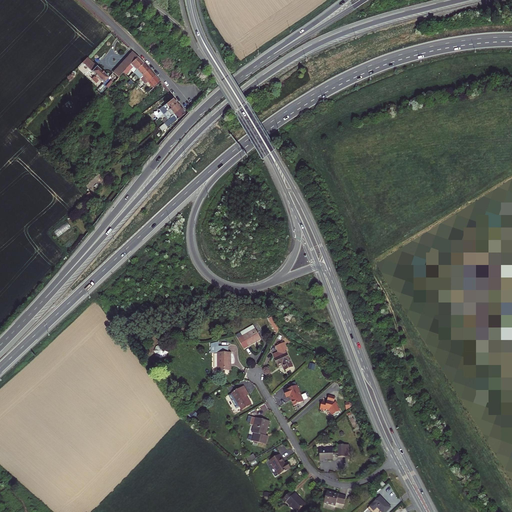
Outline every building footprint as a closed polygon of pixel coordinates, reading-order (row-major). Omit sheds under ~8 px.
[(132,51),(112,72),(118,77),(126,69),(132,62),(138,56),(132,51)] [(83,61),(88,66),(93,60),(88,55),(83,61)] [(138,56),(132,62),(126,69),(128,72),(133,67),(136,70),(138,69),(145,63),(142,60),(138,56)] [(92,69),(97,64),(93,60),(88,66),(92,69)] [(145,63),(138,69),(136,70),(142,76),(143,75),(151,69),(148,66),(145,63)] [(92,69),(104,80),(109,75),(99,65),(97,64),(92,69)] [(151,69),(143,75),(149,82),(156,76),(154,73),(153,72),(151,69)] [(156,76),(149,82),(153,87),(160,81),(158,79),(156,76)] [(174,98),(163,107),(167,112),(177,103),(176,101),(174,98)] [(179,105),(177,103),(167,112),(171,118),(182,108),(179,105)] [(184,111),(182,108),(171,118),(165,123),(169,128),(186,113),(184,111)] [(169,128),(165,123),(160,127),(165,132),(169,128)] [(55,231),(58,236),(71,229),(68,223),(55,231)] [(260,339),(255,329),(252,324),(236,333),(240,341),(244,348),(251,344),(260,339)] [(214,371),(222,371),(230,371),(230,361),(230,352),(227,352),(227,345),(214,345),(214,371)] [(293,370),(286,353),(287,352),(284,346),(275,349),(278,356),(274,357),(275,361),(274,362),(276,366),(277,370),(284,367),(286,373),(293,370)] [(169,351),(158,347),(155,354),(167,358),(169,351)] [(243,386),(231,393),(241,410),(251,405),(246,396),(245,394),(247,392),(243,386)] [(295,387),(283,392),(287,399),(289,398),(289,400),(290,401),(289,402),(292,407),(302,403),(295,387)] [(332,398),(326,396),(324,400),(323,403),(318,401),(316,409),(321,411),(321,409),(325,410),(328,415),(337,411),(332,403),(331,402),(332,398)] [(271,421),(255,416),(255,417),(251,416),(249,423),(253,424),(251,432),(254,433),(251,440),(265,444),(268,436),(265,435),(266,433),(267,429),(268,429),(271,421)] [(347,445),(338,445),(338,457),(346,457),(347,445)] [(334,461),(333,451),(333,447),(325,448),(325,451),(321,451),(321,461),(328,461),(334,461)] [(283,454),(272,460),(281,476),(294,468),(291,463),(289,464),(287,460),(283,454)] [(294,494),(292,495),(289,492),(280,500),(284,503),(285,502),(295,511),(302,505),(298,500),(299,499),(296,496),(294,494)] [(342,505),(344,497),(337,495),(326,492),(323,503),(334,506),(335,503),(342,505)] [(383,503),(378,498),(368,508),(371,511),(372,511),(376,509),(378,511),(386,511),(389,509),(383,503)]
